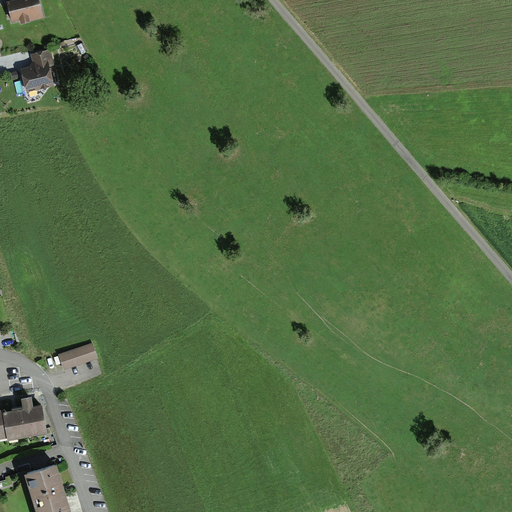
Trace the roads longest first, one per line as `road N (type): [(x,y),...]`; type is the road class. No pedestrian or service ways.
road 1 (residential): [(274,0),(511,284)]
road 2 (residential): [(0,354),(32,367),(46,384),(91,511)]
